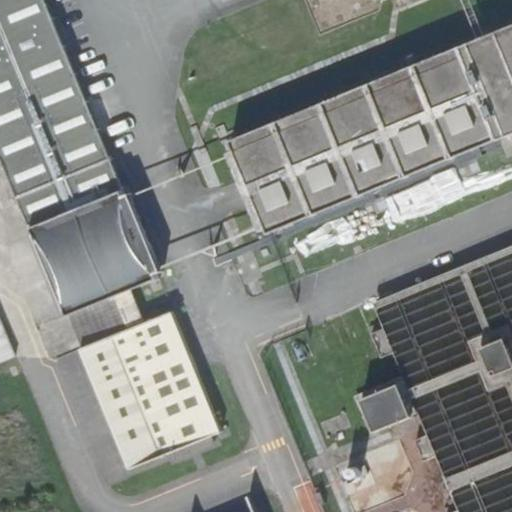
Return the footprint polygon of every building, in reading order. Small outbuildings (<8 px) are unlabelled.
[(67,316),(159,278),(157,274),(162,273),(129,193),(125,194),(114,166),(48,7),(45,0),(0,0),(0,151),(34,233),(28,235),(62,313),(66,312),(67,316)] [(511,135),(511,24),(230,140),(234,150),(228,152),(240,180),(250,204),(261,232),(266,229),(268,235),(500,140),(511,135)] [(511,511),(511,251),(373,309),(382,329),(371,334),(382,359),(392,355),(426,436),(416,441),(424,461),(435,457),(457,511),(453,511),(511,511)] [(173,312),(81,349),(130,469),(222,431),(196,369),(188,349),(173,312)] [(0,362),(15,356),(0,320),(0,362)] [(362,400),(375,432),(413,417),(400,384),(362,400)] [(362,478),(362,475),(362,471),(360,468),(357,466),(353,465),(350,466),(347,468),(344,471),(344,474),(344,478),(346,481),(349,483),(353,483),(356,483),(359,481),(362,478)]
